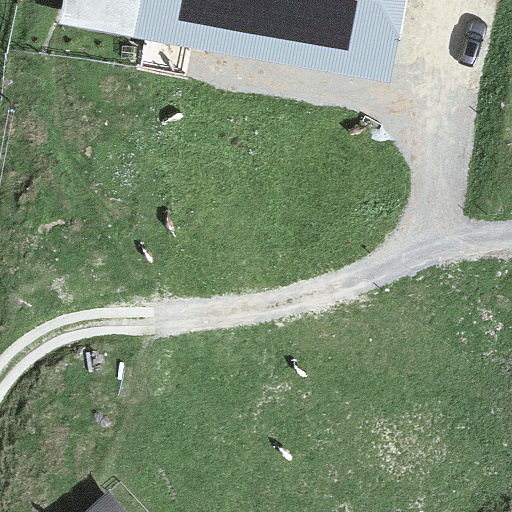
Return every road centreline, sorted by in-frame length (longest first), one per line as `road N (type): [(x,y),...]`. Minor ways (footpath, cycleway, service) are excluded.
road 1 (track): [(511,236),(216,317),(87,322),(43,337),(0,381)]
road 2 (track): [(426,257),(458,0)]
